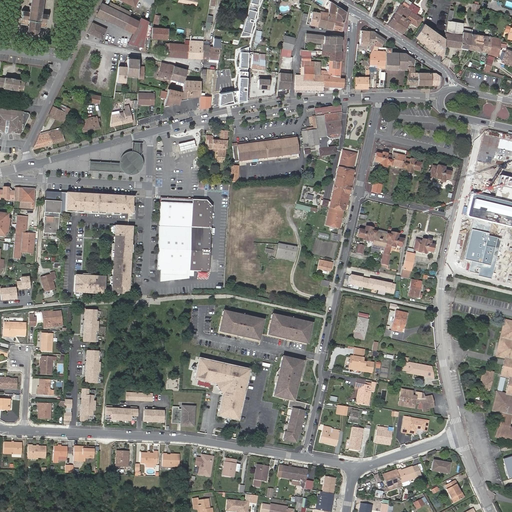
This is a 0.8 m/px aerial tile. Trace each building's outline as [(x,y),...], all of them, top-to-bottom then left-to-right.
[(46,27),(47,14),(41,13),(42,9),(43,9),(43,7),(42,7),(43,1),(44,1),(44,0),(30,0),(30,5),(28,5),(28,7),(29,7),(29,10),(28,10),(28,11),(23,10),(21,23),(27,24),(27,27),(25,28),(26,30),(27,29),(29,32),(28,33),(29,34),(30,33),(33,34),(33,35),(35,34),(34,33),(37,31),(38,32),(39,30),(38,30),(39,26),(46,27)] [(258,0),(250,0),(242,31),(249,33),(258,0)] [(411,3),(407,0),(404,0),(402,5),(407,8),(411,3)] [(330,1),(328,12),(335,14),(334,20),(343,22),(345,11),(330,1)] [(109,6),(103,3),(102,3),(96,15),(134,33),(129,44),(144,47),(149,21),(131,12),(111,3),(109,6)] [(419,9),(411,3),(407,8),(411,10),(406,18),(400,14),(392,27),(401,33),(409,21),(417,26),(421,18),(415,15),(419,9)] [(479,6),(480,7),(481,5),(473,3),(471,10),(476,11),(478,12),(479,6)] [(402,5),(401,4),(400,4),(387,24),(392,27),(400,14),(406,18),(411,10),(407,8),(402,5)] [(453,10),(449,10),(445,32),(444,39),(444,45),(460,47),(462,31),(462,27),(463,23),(451,21),(453,10)] [(474,18),(476,11),(471,10),(469,10),(468,17),(474,18)] [(335,14),(328,12),(327,18),(319,17),(319,18),(317,26),(332,29),(334,20),(335,14)] [(307,24),(317,26),(319,18),(309,16),(307,24)] [(343,22),(334,20),(332,29),(341,31),(342,27),(343,22)] [(263,22),(259,21),(254,41),(259,42),(263,22)] [(92,25),(88,33),(101,39),(106,29),(93,23),(92,25)] [(428,27),(423,23),(415,36),(420,40),(428,27)] [(167,39),(167,28),(158,28),(153,27),(152,38),(167,39)] [(439,53),(440,36),(428,27),(420,40),(439,53)] [(471,33),(468,48),(483,52),(488,53),(490,44),(491,37),(475,34),(476,30),(472,29),(471,33)] [(357,44),(357,48),(367,49),(368,45),(369,31),(361,30),(359,44),(357,44)] [(462,31),(460,47),(468,48),(471,33),(462,31)] [(374,46),(378,47),(379,47),(380,47),(380,46),(386,40),(375,32),(374,46)] [(306,33),(305,41),(323,43),(328,43),(328,36),(306,33)] [(280,48),(281,48),(282,48),(291,50),(292,50),(294,38),(285,35),(283,43),(281,43),(280,48)] [(323,43),(323,51),(341,51),(341,36),(328,36),(328,43),(323,43)] [(499,43),(500,42),(500,39),(491,37),(490,44),(499,46),(499,43)] [(204,41),(190,40),(190,41),(189,44),(188,57),(202,57),(203,45),(204,41)] [(169,52),(168,56),(188,58),(188,57),(189,44),(190,41),(185,41),(184,44),(169,43),(169,44),(169,52)] [(490,44),(488,53),(497,56),(499,47),(499,46),(490,44)] [(210,47),(208,58),(219,59),(220,51),(220,48),(210,47)] [(237,90),(219,93),(218,106),(245,101),(248,47),(240,50),(237,90)] [(291,50),(282,48),(281,55),(290,56),(291,50)] [(413,65),(414,59),(404,52),(391,52),(391,48),(386,48),(385,51),(385,65),(385,68),(385,69),(388,69),(388,73),(397,73),(397,69),(407,69),(407,65),(413,65)] [(511,66),(511,62),(511,50),(507,48),(501,62),(511,66)] [(322,51),(322,56),(329,56),(329,60),(340,61),(341,51),(323,51),(322,51)] [(370,58),(369,64),(377,64),(385,65),(385,51),(378,51),(371,51),(370,53),(370,58)] [(258,53),(253,53),(253,54),(251,67),(264,69),(265,55),(258,55),(258,53)] [(340,61),(329,60),(329,66),(326,66),(326,71),(328,71),(334,71),(333,74),(340,74),(340,61)] [(295,89),(322,90),(322,86),(342,87),(343,78),(339,78),(339,76),(328,75),(328,71),(326,71),(320,70),(320,62),(311,61),(302,61),(301,75),(295,75),(295,89)] [(171,79),(174,65),(169,64),(168,64),(162,63),(158,75),(171,79)] [(184,79),(187,69),(174,65),(171,79),(184,82),(184,79)] [(438,85),(440,77),(434,72),(415,72),(415,67),(409,67),(406,84),(438,85)] [(291,75),(279,74),(278,87),(290,87),(291,75)] [(354,88),(368,88),(368,78),(369,77),(365,76),(354,76),(354,88)] [(0,85),(4,86),(3,88),(18,90),(18,89),(24,89),(25,81),(19,80),(20,79),(5,77),(5,78),(0,77),(0,85)] [(200,81),(184,79),(184,82),(182,88),(189,89),(189,98),(191,97),(192,89),(200,89),(200,81)] [(268,79),(259,79),(258,88),(269,88),(269,80),(268,79)] [(164,105),(178,103),(179,100),(181,91),(168,88),(167,91),(166,97),(164,105)] [(189,89),(182,88),(181,91),(179,100),(189,98),(189,89)] [(200,89),(192,89),(191,97),(200,96),(200,89)] [(138,101),(138,104),(154,104),(154,93),(138,93),(138,101)] [(99,103),(100,96),(90,94),(88,101),(99,103)] [(55,102),(62,105),(64,99),(58,96),(55,102)] [(200,108),(210,107),(211,97),(204,96),(201,96),(200,108)] [(55,102),(49,115),(57,119),(63,106),(62,105),(55,102)] [(63,106),(57,119),(63,122),(70,109),(63,106)] [(339,106),(322,108),(323,115),(341,112),(339,106)] [(0,128),(13,130),(22,131),(29,116),(29,115),(29,113),(28,112),(0,108),(0,128)] [(84,111),(74,108),(73,111),(72,114),(82,116),(84,111)] [(125,110),(124,110),(124,112),(126,122),(132,121),(130,108),(125,109),(125,110)] [(322,108),(313,108),(314,111),(315,114),(315,116),(323,115),(322,108)] [(110,126),(126,122),(124,112),(119,113),(119,110),(112,112),(110,126)] [(307,134),(302,135),(304,146),(315,145),(319,144),(319,149),(320,155),(335,153),(335,147),(327,148),(327,142),(329,138),(340,137),(341,113),(341,112),(323,115),(315,116),(317,130),(306,131),(307,134)] [(83,131),(99,127),(98,122),(98,121),(97,119),(97,116),(84,119),(82,125),(83,131)] [(317,130),(315,116),(312,116),(314,127),(306,128),(306,131),(317,130)] [(208,144),(208,148),(218,148),(217,151),(217,157),(225,158),(226,149),(227,149),(227,131),(220,130),(220,135),(221,135),(221,140),(219,140),(213,140),(213,136),(206,135),(205,144),(208,144)] [(49,134),(51,143),(63,139),(61,131),(49,134)] [(33,148),(51,143),(49,134),(39,137),(33,148)] [(269,141),(272,141),(280,140),(288,139),(296,138),(295,136),(232,144),(232,146),(240,145),(248,144),(256,143),(264,142),(269,141)] [(288,139),(290,154),(298,153),(296,138),(288,139)] [(280,140),(282,155),(290,154),(288,139),(280,140)] [(282,155),(280,140),(272,141),(274,156),(282,155)] [(184,144),(179,145),(180,150),(186,149),(195,147),(193,141),(184,144)] [(274,156),(272,141),(269,141),(264,142),(266,157),(274,156)] [(118,163),(89,161),(89,171),(123,172),(126,174),(128,174),(130,174),(132,174),(133,174),(134,174),(137,173),(139,170),(141,167),(141,166),(142,163),(142,161),(141,159),(140,157),(141,143),(132,142),(131,151),(130,151),(127,152),(124,153),(123,154),(121,155),(119,159),(119,161),(118,163)] [(266,157),(264,142),(256,143),(258,158),(266,157)] [(258,158),(256,143),(248,144),(250,159),(258,158)] [(242,160),(250,159),(248,144),(240,145),(242,160)] [(240,145),(232,146),(234,161),(238,161),(242,160),(240,145)] [(392,156),(390,166),(402,168),(404,158),(405,156),(406,151),(394,148),(393,153),(392,156)] [(343,211),(344,211),(353,170),(352,170),(356,153),(342,150),(338,166),(330,201),(323,200),(322,205),(329,207),(328,208),(329,208),(326,225),(339,228),(343,211)] [(384,166),(384,164),(387,154),(382,152),(382,154),(375,153),(373,164),(383,167),(384,166)] [(298,156),(298,153),(290,154),(282,155),(274,156),(266,157),(258,158),(250,159),(242,160),(238,161),(239,163),(298,156)] [(404,158),(402,168),(405,169),(404,170),(405,171),(410,173),(412,172),(412,170),(418,171),(420,163),(416,162),(417,160),(409,159),(404,158)] [(432,166),(430,175),(430,176),(434,177),(433,178),(440,180),(440,181),(443,182),(445,178),(448,179),(450,172),(444,170),(444,167),(437,166),(437,167),(432,166)] [(511,178),(500,176),(494,199),(511,203),(511,178)] [(371,192),(379,193),(381,185),(373,183),(371,192)] [(32,208),(34,189),(15,188),(14,200),(20,201),(20,207),(32,208)] [(0,199),(13,200),(14,190),(12,190),(10,189),(8,190),(7,189),(4,189),(3,190),(0,189),(0,199)] [(48,192),(46,191),(45,205),(46,206),(46,211),(44,211),(43,236),(57,237),(60,193),(48,192)] [(130,196),(63,192),(62,209),(129,213),(130,196)] [(511,203),(494,199),(472,194),(466,216),(474,218),(490,222),(511,227),(511,203)] [(208,201),(160,199),(158,269),(200,271),(201,255),(209,255),(211,204),(208,201)] [(307,222),(311,207),(296,203),(293,219),(307,222)] [(27,217),(17,216),(13,258),(20,258),(20,252),(30,253),(30,254),(33,255),(34,234),(26,233),(22,233),(22,229),(26,230),(27,217)] [(490,222),(474,218),(464,260),(471,261),(469,272),(478,274),(478,276),(490,279),(500,239),(487,236),(490,222)] [(132,227),(115,226),(114,233),(116,233),(116,240),(114,240),(113,266),(115,266),(115,273),(113,273),(112,293),(120,293),(129,294),(130,274),(128,274),(128,267),(130,267),(131,241),(129,241),(129,234),(131,234),(132,227)] [(373,241),(375,232),(370,231),(371,228),(370,228),(367,227),(365,227),(364,230),(359,229),(357,237),(363,239),(363,240),(367,241),(368,240),(373,241)] [(319,232),(318,237),(327,240),(329,235),(319,232)] [(387,234),(375,232),(373,241),(373,242),(373,244),(384,247),(387,234)] [(390,235),(387,234),(384,247),(383,251),(382,258),(387,260),(388,255),(390,246),(396,248),(396,249),(400,250),(403,239),(397,237),(397,234),(392,233),(391,233),(390,235)] [(416,239),(413,249),(413,250),(418,251),(418,252),(425,254),(426,251),(432,252),(434,245),(430,244),(430,241),(430,240),(428,239),(427,239),(427,240),(420,239),(420,240),(416,239)] [(297,248),(278,244),(275,258),(294,262),(297,248)] [(406,252),(402,269),(410,271),(413,254),(412,254),(406,252)] [(201,255),(200,271),(209,271),(209,255),(201,255)] [(320,260),(318,268),(330,271),(332,263),(320,260)] [(402,269),(402,273),(401,276),(408,278),(410,271),(402,269)] [(45,292),(55,289),(52,280),(56,279),(54,271),(50,273),(51,274),(40,277),(45,292)] [(394,284),(350,275),(348,283),(392,293),(394,284)] [(94,277),(76,276),(75,293),(105,294),(105,277),(98,277),(97,279),(94,279),(94,277)] [(17,282),(18,289),(29,288),(28,277),(21,278),(21,281),(17,282)] [(418,293),(420,282),(411,280),(408,296),(417,298),(418,297),(420,297),(421,293),(418,293)] [(0,286),(0,293),(1,294),(1,300),(9,299),(8,288),(0,289),(0,286)] [(15,288),(8,288),(9,299),(16,299),(15,288)] [(97,310),(85,309),(83,340),(96,341),(96,335),(94,335),(94,330),(97,330),(97,321),(95,321),(95,316),(97,316),(97,310)] [(61,311),(45,312),(46,322),(44,322),(44,327),(53,326),(53,322),(62,321),(61,311)] [(262,320),(223,311),(218,332),(258,340),(262,320)] [(404,319),(405,319),(407,313),(395,311),(391,329),(394,330),(394,327),(402,328),(404,319)] [(311,323),(271,314),(267,335),(306,344),(311,323)] [(358,317),(354,333),(353,337),(361,339),(361,335),(364,336),(368,320),(358,317)] [(505,358),(501,375),(509,377),(511,378),(510,386),(507,385),(505,394),(497,391),(492,411),(501,413),(495,437),(511,440),(511,455),(507,457),(507,458),(507,459),(507,460),(506,460),(506,461),(505,462),(504,463),(508,479),(511,478),(511,477),(511,486),(511,487),(511,490),(511,427),(509,427),(511,415),(511,321),(505,319),(496,356),(505,358)] [(4,334),(9,334),(9,333),(15,333),(14,335),(25,335),(26,323),(10,322),(5,322),(4,334)] [(392,331),(384,329),(382,336),(391,338),(392,331)] [(43,337),(42,337),(41,349),(51,350),(53,331),(43,331),(43,337)] [(100,351),(87,351),(85,382),(98,382),(99,376),(96,376),(97,371),(99,371),(99,362),(97,362),(97,357),(100,357),(100,351)] [(353,352),(353,356),(351,366),(361,368),(361,367),(363,367),(363,371),(371,372),(373,363),(365,361),(364,363),(362,362),(362,360),(363,354),(353,352)] [(41,355),(41,373),(51,374),(52,360),(56,360),(56,356),(41,355)] [(351,366),(353,356),(351,355),(348,368),(363,371),(363,367),(361,367),(361,368),(351,366)] [(281,356),(272,396),(289,399),(293,400),(301,361),(281,356)] [(249,370),(198,359),(194,379),(219,385),(223,391),(217,416),(237,420),(249,370)] [(416,373),(416,374),(433,378),(431,367),(409,363),(407,371),(416,373)] [(493,372),(483,370),(479,389),(489,391),(493,372)] [(0,377),(0,387),(16,388),(16,379),(0,377)] [(53,391),(48,391),(49,379),(39,378),(39,394),(52,395),(53,391)] [(363,384),(355,383),(354,388),(358,389),(356,403),(368,405),(370,391),(374,392),(375,386),(371,386),(365,384),(363,384)] [(95,390),(82,389),(81,420),(94,421),(94,415),(92,415),(92,410),(94,410),(95,401),(93,401),(93,396),(95,396),(95,390)] [(403,403),(414,405),(414,403),(421,404),(423,409),(433,407),(431,395),(424,397),(423,393),(416,392),(416,396),(411,395),(412,391),(401,389),(400,393),(403,394),(402,397),(400,396),(398,405),(403,406),(403,403)] [(289,399),(287,407),(292,408),(286,432),(285,431),(283,439),(295,442),(297,434),(298,435),(305,403),(293,400),(289,399)] [(39,411),(38,411),(38,417),(50,418),(50,402),(38,401),(38,405),(39,405),(39,411)] [(482,409),(483,403),(476,401),(474,407),(482,409)] [(347,407),(337,405),(336,413),(345,415),(347,407)] [(178,407),(172,407),(171,423),(177,423),(177,422),(181,422),(181,425),(193,426),(194,407),(182,406),(182,409),(178,409),(178,407)] [(105,407),(105,420),(136,421),(136,408),(130,408),(130,410),(112,409),(112,407),(105,407)] [(144,410),(143,421),(162,422),(163,411),(144,410)] [(410,417),(399,416),(397,429),(415,432),(416,428),(423,430),(426,430),(427,423),(409,419),(410,417)] [(330,428),(323,426),(320,440),(327,441),(326,443),(335,445),(339,431),(330,428)] [(363,428),(353,427),(349,449),(358,450),(363,428)] [(376,429),(375,441),(390,443),(392,432),(392,428),(388,427),(387,431),(376,429)] [(3,443),(3,453),(20,454),(21,443),(3,443)] [(28,446),(27,457),(45,458),(46,447),(28,446)] [(74,446),(74,457),(79,458),(79,457),(85,457),(94,457),(94,447),(86,446),(86,449),(79,448),(79,446),(74,446)] [(66,447),(53,447),(53,456),(53,462),(58,463),(58,460),(58,456),(66,456),(66,447)] [(128,451),(117,451),(116,466),(128,466),(128,451)] [(140,462),(146,463),(154,463),(157,463),(158,451),(153,451),(153,452),(141,452),(140,462)] [(174,454),(174,455),(168,455),(167,453),(163,453),(163,465),(171,466),(171,465),(180,465),(180,454),(174,454)] [(194,466),(199,466),(198,474),(209,476),(213,456),(203,455),(203,459),(201,458),(196,457),(194,466)] [(225,457),(222,475),(233,477),(234,470),(239,470),(240,464),(235,463),(236,459),(225,457)] [(433,460),(431,470),(448,473),(450,463),(433,460)] [(264,475),(266,466),(257,464),(253,486),(259,487),(260,480),(265,481),(267,475),(264,475)] [(287,466),(278,465),(276,476),(300,480),(300,481),(305,482),(305,481),(307,470),(290,467),(290,468),(287,468),(287,466)] [(400,469),(397,470),(401,482),(416,477),(412,466),(401,470),(400,469)] [(401,482),(397,470),(383,475),(387,487),(401,482)] [(325,476),(322,492),(332,493),(335,477),(325,476)] [(455,484),(456,483),(454,480),(446,485),(448,488),(446,489),(451,498),(455,496),(458,500),(464,497),(462,493),(460,493),(455,484)] [(388,491),(403,486),(401,482),(387,487),(388,491)] [(374,498),(381,499),(382,491),(376,490),(374,498)] [(332,493),(322,492),(320,491),(319,496),(322,496),(320,510),(328,511),(330,511),(333,493),(332,493)] [(198,500),(199,505),(199,508),(199,511),(211,511),(211,508),(209,508),(208,499),(198,500)] [(420,499),(414,502),(417,508),(423,504),(420,499)] [(246,511),(248,502),(227,500),(226,510),(236,511),(246,511)] [(359,511),(370,511),(372,504),(361,503),(359,511)]
